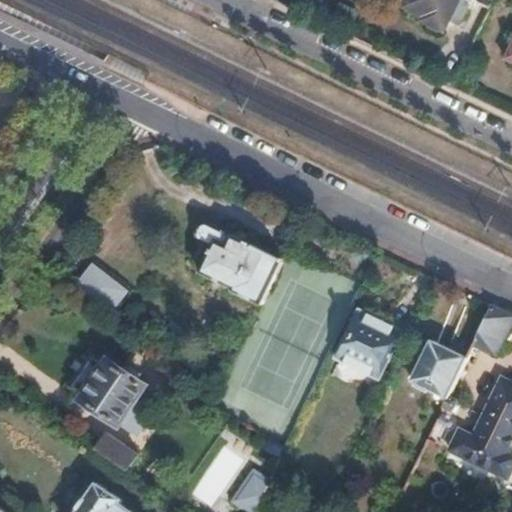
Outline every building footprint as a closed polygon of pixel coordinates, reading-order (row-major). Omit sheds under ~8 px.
[(458,1),(458,0),(410,0),(408,5),(427,15),(425,20),(444,29),(452,14),(462,19),(469,6),(458,1)] [(265,305),(286,261),(211,223),(205,225),(200,233),(200,236),(204,240),(206,240),(198,258),(209,263),(205,271),(238,288),(237,292),(265,305)] [(121,310),(134,289),(93,265),(80,287),(121,310)] [(498,356),(511,328),(511,314),(495,306),(476,345),(488,352),(498,356)] [(382,378),(404,332),(363,312),(341,358),(382,378)] [(450,399),(467,363),(469,359),(434,342),(415,381),(450,399)] [(89,395),(86,399),(122,424),(122,423),(137,433),(146,418),(144,417),(147,412),(139,407),(136,411),(132,408),(147,386),(111,361),(109,365),(95,356),(75,385),(89,395)] [(453,450),(511,477),(511,452),(511,380),(505,377),(477,436),(463,430),(453,450)] [(140,456),(110,435),(99,451),(130,472),(140,456)] [(275,440),(272,448),(284,456),(288,448),(275,440)] [(257,473),(236,502),(249,511),(257,511),(272,483),(257,473)] [(132,511),(121,504),(124,501),(99,483),(78,511),(132,511)]
